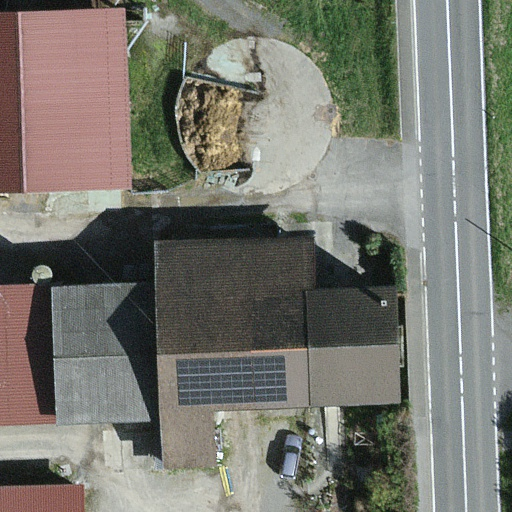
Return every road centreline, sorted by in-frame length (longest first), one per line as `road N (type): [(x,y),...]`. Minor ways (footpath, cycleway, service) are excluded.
road 1 (primary): [(449,0),(465,511)]
road 2 (track): [(0,231),(455,194)]
road 3 (track): [(157,511),(83,455),(44,443),(0,445)]
